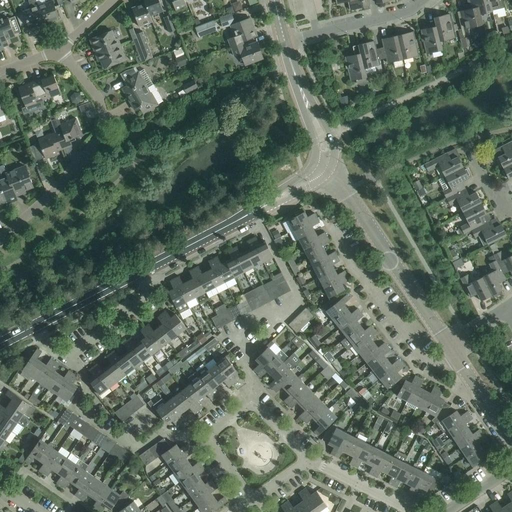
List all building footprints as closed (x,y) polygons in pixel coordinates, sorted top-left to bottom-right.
[(28,0),(30,5),(31,8),(23,11),(27,21),(30,30),(45,24),(37,6),(35,0),(28,0)] [(59,19),(56,10),(52,0),(37,6),(45,24),(59,19)] [(143,0),(145,3),(149,12),(150,16),(163,11),(158,0),(143,0)] [(165,0),(170,13),(187,6),(184,0),(165,0)] [(235,9),(250,4),(248,0),(242,0),(233,3),(235,9)] [(367,0),(349,0),(348,0),(348,1),(350,10),(369,5),(367,0)] [(467,0),(469,9),(470,9),(479,7),(480,14),(492,11),(489,1),(489,0),(467,0)] [(145,3),(132,8),(139,27),(152,22),(150,16),(149,12),(145,3)] [(470,9),(469,9),(457,12),(461,30),(458,30),(459,37),(472,34),(470,27),(483,24),(480,14),(479,7),(470,9)] [(434,18),(436,26),(440,41),(455,37),(450,14),(434,18)] [(169,32),(176,29),(171,15),(163,18),(169,32)] [(21,32),(15,16),(3,21),(2,19),(1,19),(0,16),(0,40),(2,47),(8,44),(6,39),(15,36),(15,35),(21,32)] [(249,18),(232,24),(236,36),(228,39),(231,45),(242,41),(257,36),(255,29),(253,30),(249,18)] [(195,27),(198,38),(217,31),(213,20),(201,25),(197,27),(195,27)] [(421,30),(422,36),(426,53),(442,49),(440,41),(436,26),(421,30)] [(112,31),(90,39),(95,54),(118,46),(116,40),(115,37),(120,35),(118,29),(112,31)] [(152,58),(148,46),(143,32),(136,35),(137,38),(145,60),(152,58)] [(418,55),(413,32),(397,36),(403,59),(418,55)] [(397,36),(382,39),(384,50),(381,51),(382,59),(386,58),(387,62),(403,59),(397,36)] [(242,41),(231,45),(234,55),(240,53),(244,64),(263,57),(257,43),(245,48),(242,41)] [(358,45),(360,51),(360,54),(361,54),(364,68),(380,64),(379,60),(382,59),(381,51),(377,52),(374,41),(358,45)] [(118,46),(95,54),(98,61),(101,60),(104,68),(107,67),(113,64),(126,59),(121,45),(118,46)] [(176,58),(185,54),(183,47),(173,50),(176,58)] [(185,54),(175,58),(179,67),(188,63),(185,54)] [(361,54),(360,54),(345,57),(351,80),(356,79),(357,83),(360,85),(368,84),(366,77),(364,68),(361,54)] [(127,85),(123,88),(129,99),(136,96),(153,85),(144,69),(139,72),(135,74),(124,80),(127,85)] [(43,83),(37,85),(38,87),(43,100),(52,97),(61,93),(53,74),(41,78),(43,83)] [(183,86),(184,88),(177,91),(180,96),(198,87),(194,80),(183,86)] [(31,82),(18,87),(25,107),(38,102),(40,106),(22,113),(25,120),(44,113),(43,109),(46,108),(43,100),(38,87),(37,85),(32,87),(31,82)] [(136,96),(129,99),(136,110),(140,108),(143,113),(158,104),(163,101),(153,85),(136,96)] [(57,118),(50,120),(55,132),(61,147),(68,145),(67,140),(82,134),(76,118),(60,124),(57,118)] [(55,132),(38,139),(45,159),(58,154),(56,149),(61,147),(55,132)] [(511,140),(504,145),(507,152),(498,157),(503,167),(511,163),(511,140)] [(44,168),(46,167),(43,157),(39,149),(31,152),(34,161),(42,182),(48,179),(44,168)] [(424,164),(428,171),(432,169),(439,165),(445,176),(463,167),(458,156),(448,161),(445,154),(428,162),(424,164)] [(509,179),(511,177),(511,163),(503,167),(509,179)] [(25,166),(7,173),(8,177),(15,196),(17,200),(16,196),(22,194),(21,191),(33,187),(25,166)] [(445,176),(438,180),(443,190),(442,190),(446,198),(463,190),(460,183),(469,178),(468,176),(470,175),(466,168),(464,169),(463,167),(445,176)] [(0,203),(9,200),(10,202),(17,200),(15,196),(8,177),(7,173),(0,175),(0,203)] [(463,190),(446,198),(450,205),(458,201),(463,212),(481,203),(475,192),(466,196),(463,190)] [(463,212),(468,222),(460,226),(464,234),(472,230),(471,230),(481,225),(477,218),(487,214),(481,203),(463,212)] [(307,217),(304,212),(289,220),(294,229),(307,223),(317,217),(315,213),(307,217)] [(312,226),(319,222),(317,217),(307,223),(294,229),(299,240),(300,240),(299,239),(312,232),(314,231),(312,226)] [(472,230),(475,238),(483,234),(488,244),(506,235),(501,224),(491,229),(488,222),(481,225),(471,230),(472,230)] [(314,231),(312,232),(299,239),(300,240),(299,240),(304,249),(316,242),(327,236),(325,232),(317,236),(314,231)] [(290,232),(275,239),(279,248),(294,241),(290,232)] [(256,236),(252,238),(257,248),(264,262),(273,257),(265,241),(260,244),(256,236)] [(308,257),(306,258),(307,260),(309,259),(309,258),(322,251),(324,250),(322,245),(329,241),(327,236),(316,242),(304,249),(308,257)] [(247,241),(251,249),(246,251),(247,253),(254,267),(255,266),(264,262),(257,248),(252,238),(247,241)] [(494,243),(489,245),(494,255),(499,252),(494,243)] [(232,249),(244,272),(253,267),(254,269),(256,268),(255,266),(254,267),(247,253),(246,251),(241,254),(237,246),(232,249)] [(227,251),(231,259),(227,261),(228,263),(235,277),(236,276),(244,272),(232,249),(227,251)] [(453,249),(447,252),(450,258),(456,255),(453,249)] [(327,255),(324,250),(322,251),(309,258),(309,259),(314,268),(337,256),(335,251),(327,255)] [(499,252),(494,255),(494,256),(497,260),(502,271),(509,268),(511,274),(511,255),(505,259),(501,251),(499,252)] [(296,265),(291,255),(286,258),(291,268),(296,265)] [(234,277),(235,279),(237,278),(236,276),(235,277),(228,263),(227,261),(221,264),(217,256),(213,259),(225,282),(234,277)] [(318,277),(316,278),(317,280),(319,279),(319,278),(334,270),(332,265),(339,261),(337,256),(314,268),(318,277)] [(460,258),(452,262),(455,268),(463,264),(460,258)] [(208,261),(212,269),(207,271),(209,273),(216,287),(225,282),(213,259),(208,261)] [(497,260),(490,263),(489,264),(493,272),(482,277),(491,295),(494,294),(495,296),(502,293),(501,290),(502,289),(498,280),(505,277),(502,271),(497,260)] [(202,274),(198,266),(194,268),(199,278),(206,292),(216,287),(209,273),(207,271),(202,274)] [(189,271),(193,278),(188,281),(189,283),(196,297),(206,292),(199,278),(194,268),(189,271)] [(337,274),(334,270),(319,278),(319,279),(324,287),(336,280),(347,275),(344,271),(337,274)] [(305,282),(301,275),(297,278),(300,285),(305,282)] [(342,284),(349,280),(347,275),(336,280),(324,287),(329,297),(345,289),(342,284)] [(460,279),(469,295),(476,291),(480,301),(491,295),(482,277),(472,283),(468,275),(460,279)] [(186,302),(189,308),(199,303),(196,297),(189,283),(188,281),(183,284),(179,276),(175,278),(180,288),(187,301),(186,302)] [(170,294),(165,297),(170,306),(175,304),(180,313),(189,308),(186,302),(187,301),(180,288),(175,278),(170,281),(174,288),(168,291),(170,294)] [(285,280),(276,285),(281,295),(291,290),(285,280)] [(281,295),(276,285),(266,290),(271,300),(281,295)] [(266,290),(265,290),(256,295),(262,305),(271,300),(266,290)] [(252,310),(262,305),(256,295),(247,300),(252,310)] [(326,311),(334,320),(345,311),(347,309),(343,304),(350,299),(347,295),(339,301),(337,299),(322,305),(326,311)] [(252,310),(247,300),(246,300),(237,305),(242,316),(252,310)] [(233,320),(242,316),(237,305),(228,310),(233,320)] [(314,316),(313,315),(306,308),(301,312),(310,320),(314,316)] [(358,308),(351,314),(347,309),(345,311),(334,320),(340,328),(352,319),(361,312),(358,308)] [(223,325),(233,320),(228,310),(218,315),(223,325)] [(171,318),(166,311),(162,314),(168,323),(178,335),(186,328),(175,314),(171,318)] [(306,325),(310,320),(301,312),(297,316),(306,325)] [(356,321),(363,316),(361,312),(352,319),(340,328),(347,337),(359,327),(361,326),(356,321)] [(157,317),(163,324),(158,327),(160,329),(169,341),(170,340),(178,335),(168,323),(162,314),(157,317)] [(223,325),(218,315),(211,318),(217,329),(223,325)] [(301,329),(306,325),(297,316),(293,320),(301,329)] [(297,333),(301,329),(293,320),(288,324),(297,333)] [(171,342),(170,340),(169,341),(160,329),(158,327),(154,331),(149,324),(144,327),(151,336),(160,348),(168,342),(170,343),(171,342)] [(371,325),(364,331),(361,326),(359,327),(347,337),(341,341),(348,349),(354,345),(365,336),(374,329),(371,325)] [(140,330),(145,337),(141,341),(143,343),(152,355),(160,348),(151,336),(144,327),(140,330)] [(370,338),(377,333),(374,329),(365,336),(354,345),(360,354),(373,344),(374,343),(370,338)] [(208,330),(203,334),(207,339),(213,335),(208,330)] [(202,332),(196,337),(201,344),(207,339),(203,334),(202,332)] [(318,340),(314,335),(308,340),(312,345),(318,340)] [(136,344),(131,337),(127,341),(134,350),(143,361),(152,355),(143,343),(141,341),(136,344)] [(207,352),(219,343),(215,338),(207,344),(203,346),(206,350),(207,352)] [(197,340),(187,347),(191,352),(201,345),(197,340)] [(301,340),(296,345),(299,348),(305,342),(301,340)] [(123,344),(128,350),(124,354),(126,356),(135,368),(143,361),(134,350),(127,341),(123,344)] [(267,348),(256,359),(260,364),(254,369),(257,373),(265,366),(276,355),(269,348),(274,343),(271,341),(266,346),(267,348)] [(385,343),(378,348),(374,343),(373,344),(360,354),(367,362),(379,353),(388,346),(385,343)] [(206,350),(203,346),(195,353),(198,356),(206,350)] [(384,355),(390,350),(388,346),(379,353),(367,362),(374,371),(386,361),(388,360),(384,355)] [(42,352),(37,349),(22,370),(31,376),(40,363),(41,362),(37,359),(42,352)] [(182,350),(178,353),(182,359),(186,355),(182,350)] [(114,351),(110,354),(117,363),(126,375),(135,368),(126,356),(124,354),(119,357),(114,351)] [(195,353),(189,358),(192,362),(198,357),(195,353)] [(106,357),(111,364),(107,367),(109,369),(118,381),(126,375),(117,363),(110,354),(106,357)] [(233,358),(229,354),(217,363),(227,375),(233,384),(237,381),(235,378),(240,375),(229,361),(233,358)] [(283,362),(276,355),(265,366),(257,373),(261,377),(267,371),(271,375),(272,373),(284,363),(283,362)] [(51,358),(46,365),(41,362),(40,363),(31,376),(40,383),(55,361),(51,358)] [(275,379),(269,385),(272,388),(280,381),(291,370),(296,365),(289,358),(284,363),(272,373),(271,375),(275,379)] [(338,371),(343,368),(336,359),(331,362),(338,371)] [(398,359),(391,365),(388,360),(386,361),(374,371),(381,379),(393,370),(401,363),(398,359)] [(181,360),(176,364),(178,366),(180,369),(184,365),(182,363),(181,360)] [(55,371),(59,364),(55,361),(40,383),(49,389),(59,374),(55,371)] [(217,363),(210,369),(209,370),(218,382),(219,384),(223,380),(229,387),(233,384),(227,375),(217,363)] [(397,372),(404,367),(401,363),(393,370),(381,379),(387,388),(401,377),(397,372)] [(102,371),(97,364),(94,367),(100,376),(109,387),(118,381),(109,369),(107,367),(102,371)] [(94,392),(98,396),(109,387),(100,376),(94,367),(89,370),(94,377),(89,380),(96,390),(94,392)] [(342,369),(338,373),(345,380),(349,376),(342,369)] [(69,370),(64,377),(59,374),(49,389),(58,395),(73,373),(69,370)] [(209,370),(208,370),(200,376),(209,389),(216,397),(220,394),(215,387),(219,384),(218,382),(209,370)] [(287,389),(298,378),(298,377),(291,370),(280,381),(272,388),(276,392),(282,386),(286,390),(287,389)] [(202,397),(206,394),(212,400),(216,397),(209,389),(200,376),(197,372),(188,379),(191,383),(201,395),(202,397)] [(72,383),(77,376),(73,373),(58,395),(67,401),(77,387),(72,383)] [(339,384),(342,381),(335,373),(332,377),(339,384)] [(284,400),(288,404),(295,397),(306,386),(299,379),(301,377),(299,376),(298,377),(298,378),(287,389),(286,390),(290,394),(284,400)] [(415,376),(411,383),(405,380),(397,396),(407,401),(408,401),(420,378),(415,376)] [(423,380),(420,378),(408,401),(407,401),(405,405),(415,410),(417,406),(425,391),(419,387),(423,380)] [(201,395),(191,383),(183,390),(192,402),(198,410),(203,407),(197,400),(202,397),(201,395)] [(314,394),(313,393),(306,386),(295,397),(288,404),(291,408),(297,402),(301,406),(303,405),(314,394)] [(434,386),(430,393),(425,391),(417,406),(427,411),(439,388),(434,386)] [(439,397),(442,390),(439,388),(427,411),(436,416),(431,421),(434,423),(440,417),(440,418),(450,406),(444,402),(444,401),(439,397)] [(355,402),(360,397),(350,389),(346,393),(355,402)] [(30,404),(9,390),(5,394),(12,399),(9,404),(24,414),(30,404)] [(176,395),(175,396),(184,408),(185,410),(189,407),(194,414),(198,410),(192,402),(183,390),(176,395)] [(315,394),(316,393),(315,391),(313,393),(314,394),(303,405),(301,406),(305,410),(299,416),(303,419),(321,401),(315,394)] [(166,403),(181,424),(185,420),(180,414),(185,410),(184,408),(175,396),(172,394),(169,396),(171,399),(166,403)] [(139,409),(144,405),(137,395),(132,399),(139,409)] [(37,407),(40,402),(31,396),(28,400),(37,407)] [(177,427),(181,424),(166,403),(162,398),(154,404),(151,400),(147,403),(155,413),(158,411),(167,424),(172,420),(177,427)] [(361,398),(349,410),(356,413),(363,400),(361,398)] [(139,409),(132,399),(124,406),(127,410),(127,411),(131,415),(139,409)] [(317,420),(329,409),(328,408),(321,401),(303,419),(306,423),(312,417),(316,421),(317,420)] [(0,404),(0,410),(17,423),(24,414),(9,404),(6,408),(0,404)] [(314,431),(318,435),(337,417),(332,412),(334,408),(332,406),(329,409),(317,420),(316,421),(320,425),(314,431)] [(456,411),(455,412),(450,406),(440,418),(442,420),(448,430),(470,415),(467,411),(460,416),(456,411)] [(65,422),(72,412),(67,409),(61,417),(60,418),(58,421),(63,425),(65,422)] [(17,423),(0,410),(0,423),(11,431),(17,423)] [(74,428),(81,419),(72,412),(65,422),(74,428)] [(465,424),(472,419),(470,415),(448,430),(454,439),(469,429),(465,424)] [(75,429),(71,435),(78,439),(82,434),(83,435),(90,425),(81,419),(74,428),(75,429)] [(0,436),(5,440),(11,431),(0,423),(0,436)] [(332,435),(328,443),(334,447),(330,454),(334,456),(346,433),(336,428),(337,426),(333,424),(326,431),(332,435)] [(95,436),(92,434),(95,429),(90,425),(83,435),(92,441),(95,436)] [(479,429),(472,434),(469,429),(454,439),(460,448),(482,434),(479,429)] [(100,447),(107,437),(98,431),(95,436),(92,441),(100,447)] [(356,438),(355,437),(346,433),(334,456),(338,458),(342,451),(348,454),(356,438)] [(477,442),(484,437),(482,434),(460,448),(457,450),(459,453),(462,454),(464,457),(462,458),(464,460),(465,459),(464,457),(466,456),(466,457),(481,447),(477,442)] [(0,450),(2,452),(8,442),(5,440),(0,436),(0,450)] [(100,447),(109,453),(116,443),(107,437),(100,447)] [(166,451),(171,448),(164,438),(159,442),(166,451)] [(366,442),(357,438),(356,438),(348,454),(353,456),(350,464),(354,466),(366,442)] [(28,457),(25,460),(30,464),(35,457),(39,460),(49,445),(48,445),(40,439),(32,451),(28,457)] [(161,455),(161,454),(166,451),(159,442),(154,445),(161,455)] [(375,447),(374,447),(366,442),(354,466),(358,468),(361,460),(367,463),(375,447)] [(51,444),(49,443),(48,445),(49,445),(39,460),(44,463),(39,470),(43,473),(49,464),(58,451),(50,446),(51,444)] [(109,453),(118,460),(125,450),(116,443),(109,453)] [(171,448),(166,451),(161,454),(168,464),(189,448),(186,444),(180,449),(176,444),(175,445),(171,448)] [(156,459),(161,455),(154,445),(149,449),(156,459)] [(28,447),(23,454),(28,457),(32,451),(28,447)] [(385,452),(376,448),(375,447),(367,463),(373,466),(369,473),(373,476),(385,452)] [(481,447),(466,457),(466,456),(464,457),(465,459),(467,458),(472,466),(494,451),(491,447),(484,452),(481,447)] [(192,452),(189,448),(168,464),(173,471),(174,472),(189,462),(185,457),(192,452)] [(151,462),(156,459),(149,449),(144,452),(151,462)] [(123,463),(125,462),(130,453),(125,450),(118,460),(123,463)] [(66,457),(58,451),(49,464),(43,473),(47,476),(52,469),(57,472),(58,470),(67,458),(66,457)] [(398,451),(394,457),(387,473),(392,476),(388,483),(393,486),(404,462),(407,457),(398,451)] [(146,465),(151,462),(144,452),(139,456),(146,465)] [(394,457),(393,457),(385,452),(373,476),(377,477),(381,470),(387,473),(394,457)] [(28,457),(23,454),(18,460),(22,463),(23,463),(25,460),(28,457)] [(67,455),(66,457),(67,458),(58,470),(57,472),(61,475),(57,482),(61,485),(67,476),(76,464),(68,458),(69,457),(67,455)] [(448,456),(443,459),(447,466),(452,463),(448,456)] [(199,462),(192,467),(189,462),(174,472),(175,473),(180,481),(202,466),(199,462)] [(406,483),(414,467),(404,462),(393,486),(396,487),(400,480),(406,483)] [(76,482),(85,470),(76,464),(67,476),(61,485),(65,488),(70,481),(75,485),(76,483),(76,482)] [(198,475),(205,470),(202,466),(180,481),(186,489),(187,490),(201,479),(198,475)] [(424,472),(415,468),(414,467),(406,483),(411,486),(408,493),(412,495),(424,472)] [(86,471),(85,470),(76,482),(76,483),(75,485),(79,488),(74,495),(79,498),(93,476),(86,471)] [(439,480),(430,476),(424,472),(412,495),(416,497),(419,490),(426,493),(428,488),(434,491),(439,480)] [(92,497),(102,482),(93,476),(79,498),(83,501),(88,494),(92,497)] [(211,479),(205,484),(201,479),(187,490),(187,491),(193,498),(214,483),(211,479)] [(103,501),(111,488),(102,482),(92,497),(97,500),(92,507),(96,510),(103,501)] [(211,493),(218,488),(214,483),(193,498),(198,506),(199,507),(214,497),(211,493)] [(123,488),(121,495),(111,488),(103,501),(96,510),(99,511),(101,511),(105,506),(110,510),(113,505),(117,508),(130,496),(123,488)] [(311,495),(306,488),(302,491),(318,511),(327,505),(316,491),(311,495)] [(304,500),(298,504),(304,511),(317,511),(318,511),(302,491),(299,493),(304,500)] [(161,505),(166,502),(162,495),(157,498),(161,505)] [(224,497),(217,502),(214,497),(199,507),(200,508),(202,511),(212,511),(227,501),(224,497)] [(173,511),(179,508),(173,500),(168,504),(173,511)] [(134,501),(119,511),(137,511),(140,510),(134,501)] [(304,511),(298,504),(293,508),(288,501),(285,503),(290,511),(304,511)] [(502,508),(497,501),(494,504),(499,511),(511,511),(507,504),(502,508)] [(281,506),(285,511),(290,511),(285,503),(281,506)]
